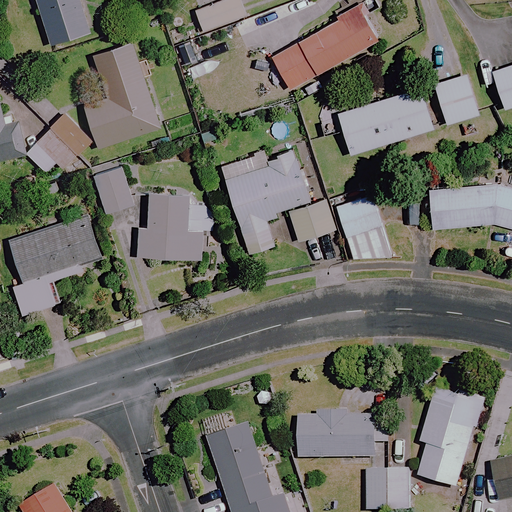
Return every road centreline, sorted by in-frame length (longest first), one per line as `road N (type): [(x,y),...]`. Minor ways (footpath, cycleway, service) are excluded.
road 1 (residential): [(116,377),(366,310),(436,311),(511,327)]
road 2 (residential): [(160,511),(116,377)]
road 3 (residential): [(0,414),(116,377)]
